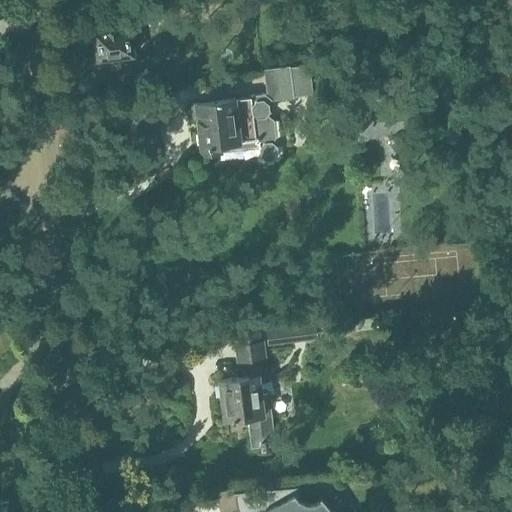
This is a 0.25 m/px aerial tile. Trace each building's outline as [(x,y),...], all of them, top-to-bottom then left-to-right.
[(164,0),(159,0),(143,2),(145,17),(166,14),(164,0)] [(95,32),(97,59),(118,56),(119,59),(130,58),(130,55),(133,55),(130,21),(103,24),(103,31),(95,32)] [(221,152),(260,148),(261,155),(266,159),(274,158),(279,153),(278,145),(273,141),(277,136),(275,119),(268,115),(271,111),(270,104),(270,103),(272,100),(295,97),(294,96),(312,94),(309,65),(290,67),(290,65),(264,68),(267,92),(255,94),(237,96),(195,101),(200,154),(221,152)] [(409,79),(361,81),(362,94),(378,94),(409,93),(409,79)] [(374,312),(354,314),(356,331),(376,328),(374,312)] [(276,445),(272,409),(265,410),(263,394),(273,393),(272,381),(270,381),(265,341),(318,335),(317,327),(333,325),(332,320),(316,322),(316,323),(233,333),(238,375),(218,378),(223,420),(248,417),(251,448),(261,447),(261,448),(266,448),(266,446),(276,445)] [(334,511),(322,496),(320,498),(321,499),(319,500),(317,501),(314,502),(312,503),(309,503),(306,502),(303,501),(300,500),(300,486),(233,491),(235,499),(236,504),(238,511),(334,511)]
